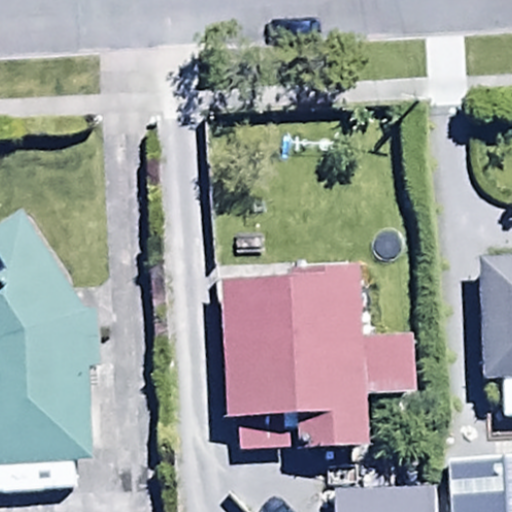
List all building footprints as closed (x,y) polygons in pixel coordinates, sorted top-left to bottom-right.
[(15,221),(0,231),(0,474),(90,471),(86,380),(100,379),(97,318),(82,320),(15,221)] [(511,268),(475,270),(481,392),(511,390),(511,268)] [(288,286),(218,289),(223,429),(235,428),(236,460),(367,456),(365,406),(413,404),(411,343),(359,345),(356,272),(288,274),(288,286)] [(511,511),(511,475),(449,478),(450,511),(511,511)] [(332,499),(332,511),(432,511),(433,496),(332,499)]
